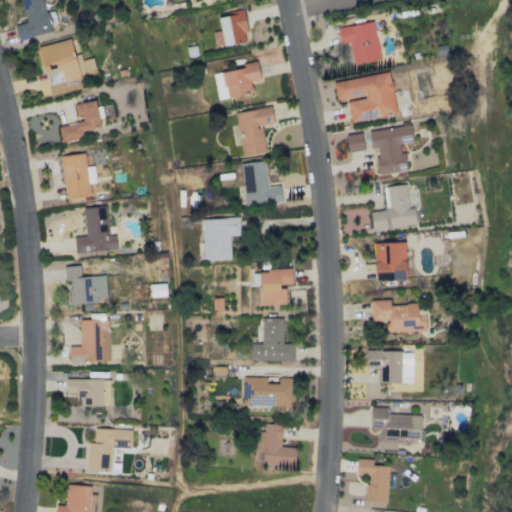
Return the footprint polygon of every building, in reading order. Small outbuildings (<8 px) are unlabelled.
[(21,0),(25,23),(15,25),(17,39),(50,32),(43,0),(21,0)] [(217,16),(220,31),(212,32),(214,47),(247,41),(242,11),(217,16)] [(379,59),(373,21),(337,27),(340,44),(349,42),(353,64),(379,59)] [(212,74),(217,99),(252,92),(250,82),(260,80),(256,60),(242,63),(243,68),(212,74)] [(396,114),(389,72),(333,81),(336,100),(346,99),(350,122),(396,114)] [(57,126),(60,142),(82,138),(81,130),(100,127),(95,100),(75,103),(78,122),(57,126)] [(241,155),(265,151),(261,126),(274,124),(271,106),(235,112),(241,155)] [(368,130),(370,149),(375,148),(378,174),(406,171),(404,152),(399,153),(398,143),(412,142),(410,125),(368,130)] [(347,151),(363,150),(361,133),(345,134),(347,151)] [(60,156),(66,199),(90,196),(88,183),(95,182),(92,166),(86,167),(84,152),(60,156)] [(239,164),(245,206),(281,201),(279,185),(268,187),(264,160),(239,164)] [(416,225),(413,208),(408,208),(405,184),(382,187),(385,209),(369,211),(371,230),(416,225)] [(116,251),(115,235),(106,235),(105,206),(83,207),(84,236),(73,237),(74,252),(116,251)] [(201,219),(203,260),(230,259),(229,236),(239,235),(238,217),(201,219)] [(373,243),(374,272),(384,272),(384,279),(406,279),(404,242),(373,243)] [(70,304),(96,303),(96,296),(105,296),(104,275),(80,277),(79,265),(63,266),(64,281),(68,281),(70,304)] [(285,304),(285,285),(291,285),(291,269),(258,270),(259,305),(285,304)] [(370,299),(370,320),(385,320),(386,332),(425,331),(425,314),(417,314),(417,304),(389,304),(389,299),(370,299)] [(281,318),(261,318),(261,343),(249,343),(250,361),(293,360),(293,343),(282,343),(281,318)] [(69,363),(109,361),(107,319),(79,320),(80,346),(68,346),(69,363)] [(266,377),(242,377),(241,405),(291,406),(292,378),(278,378),(278,384),(266,383),(266,377)] [(78,406),(109,405),(109,378),(65,379),(65,393),(78,392),(78,406)] [(422,414),(386,414),(386,407),(369,407),(369,430),(378,430),(378,442),(421,443),(422,414)] [(281,424),(264,423),(263,431),(258,431),(257,465),(294,467),(294,447),(280,447),(281,424)] [(130,448),(131,429),(93,428),(93,443),(87,443),(85,471),(110,471),(111,447),(130,448)] [(388,466),(372,465),(372,459),(356,458),(355,475),(366,475),(365,501),(386,503),(388,466)] [(54,511),(88,511),(90,485),(65,484),(64,505),(55,505),(54,511)]
